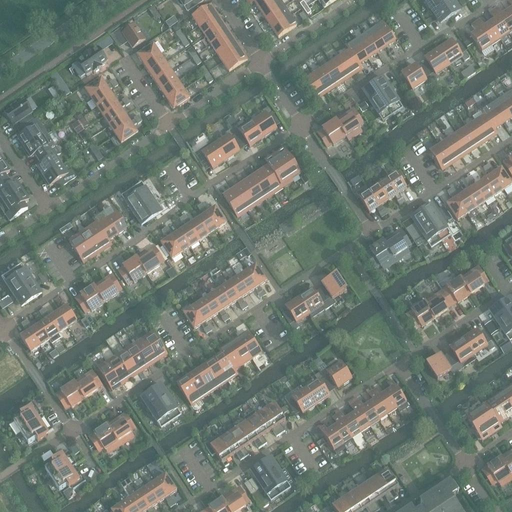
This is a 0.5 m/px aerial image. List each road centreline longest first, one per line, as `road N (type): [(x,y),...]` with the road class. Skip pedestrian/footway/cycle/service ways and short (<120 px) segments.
road 1 (residential): [(301,125),(5,329)]
road 2 (residential): [(73,430),(368,232)]
road 3 (residential): [(180,511),(398,364)]
road 4 (residential): [(301,125),(497,0)]
road 5 (residential): [(368,232),(511,139)]
road 6 (residential): [(168,125),(48,207)]
road 7 (residential): [(398,364),(511,288)]
road 8 (residential): [(0,72),(107,0)]
road 9 (residential): [(301,125),(368,232)]
road 10 (residential): [(5,329),(73,430)]
